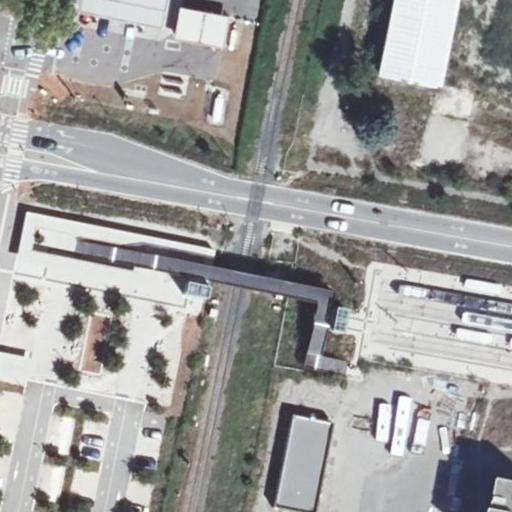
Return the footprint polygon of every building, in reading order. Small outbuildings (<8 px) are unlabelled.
[(160,25),(165,0),(77,0),(76,9),(102,15),(160,25)] [(405,0),(392,61),(455,75),(470,0),(405,0)] [(227,14),(179,5),(173,36),(221,45),(227,14)] [(227,126),(228,87),(208,87),(207,126),(227,126)] [(179,306),(181,296),(185,279),(160,274),(168,240),(27,212),(21,238),(14,273),(64,280),(179,306)] [(207,285),(215,248),(168,240),(160,274),(185,279),(181,296),(191,299),(203,301),(207,285)] [(29,337),(3,332),(0,347),(0,353),(25,359),(29,337)] [(0,428),(17,431),(24,393),(0,388),(0,390),(0,428)] [(316,511),(332,424),(290,417),(274,507),(308,511),(316,511)] [(172,511),(180,474),(150,469),(141,511),(172,511)]
